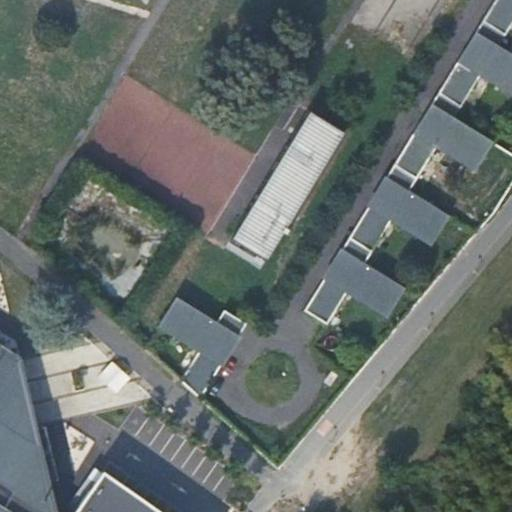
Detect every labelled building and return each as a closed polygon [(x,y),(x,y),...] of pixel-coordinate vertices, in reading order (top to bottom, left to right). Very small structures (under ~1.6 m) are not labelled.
[(511,0),(500,0),(488,22),(509,35),(511,29),(511,0)] [(481,33),(471,49),(475,51),(485,36),(481,33)] [(475,51),(471,49),(443,94),(466,108),(487,75),(492,78),(490,81),(511,94),(511,52),(485,36),(475,51)] [(396,96),(329,56),(230,223),(297,262),(396,96)] [(430,125),(441,107),(437,105),(427,123),(430,125)] [(498,143),(441,107),(430,125),(427,123),(391,181),(396,184),(386,201),(381,198),(347,255),(351,258),(341,274),(337,271),(310,315),(333,329),(353,296),(393,318),(409,291),(369,268),(397,223),(436,246),(453,218),(414,194),(443,148),(448,151),(446,154),(479,174),(498,143)] [(396,184),(391,181),(381,198),(386,201),(396,184)] [(347,255),(337,271),(341,274),(351,258),(347,255)] [(204,351),(187,383),(207,400),(233,354),(229,353),(237,336),(242,338),(250,324),(227,312),(220,324),(181,302),(165,329),(204,351)] [(233,354),(242,338),(237,336),(229,353),(233,354)] [(0,511),(27,511),(32,506),(41,511),(36,495),(33,496),(29,480),(46,477),(32,423),(25,425),(0,431),(0,359),(0,511)] [(0,431),(25,425),(0,359),(0,431)] [(118,363),(40,380),(44,395),(38,396),(43,421),(120,404),(116,385),(122,384),(118,363)] [(159,511),(89,463),(55,511),(54,511),(46,477),(29,480),(33,496),(36,495),(41,511),(32,506),(27,511),(159,511)]
